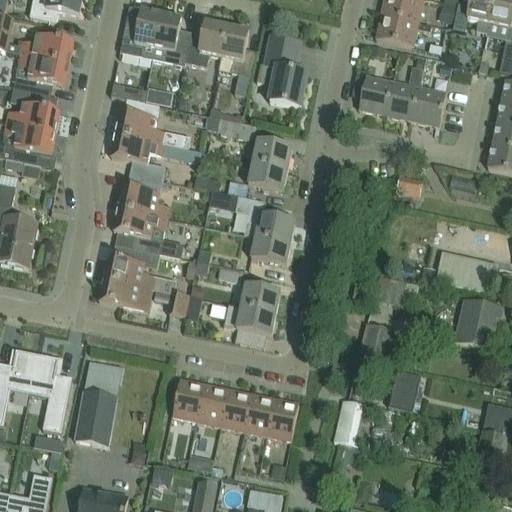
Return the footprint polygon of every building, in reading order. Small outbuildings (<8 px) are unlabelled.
[(40,0),(33,0),(29,22),(47,26),(56,28),(58,17),(79,21),(82,0),(48,0),(48,2),(40,0)] [(402,0),(384,0),(381,20),(418,28),(418,27),(423,4),(402,0)] [(458,9),(454,29),(453,33),(464,35),(467,24),(477,26),(475,37),(485,39),(485,40),(486,40),(493,0),(471,0),(469,11),(458,9)] [(493,0),(486,40),(511,45),(511,2),(502,0),(493,0)] [(125,31),(119,58),(139,62),(143,63),(152,64),(161,19),(163,14),(150,11),(149,16),(141,15),(129,12),(125,31)] [(152,64),(184,71),(190,43),(191,38),(179,35),(182,23),(161,19),(152,64)] [(0,20),(0,54),(4,36),(11,38),(14,24),(0,20)] [(381,20),(376,44),(413,52),(417,34),(429,36),(430,30),(418,27),(418,28),(381,20)] [(210,59),(221,62),(227,32),(205,28),(201,45),(190,43),(184,71),(185,71),(186,69),(207,73),(210,59)] [(219,74),(230,77),(238,78),(235,98),(247,101),(256,57),(245,54),(249,37),(227,32),(221,62),(219,74)] [(18,51),(16,60),(20,60),(66,70),(68,65),(70,65),(73,48),(54,44),(38,41),(36,49),(19,45),(18,51)] [(264,71),(260,70),(256,88),(273,91),(269,107),(281,109),(300,113),(307,80),(294,77),(300,47),(270,41),(264,71)] [(20,60),(18,72),(16,82),(13,94),(50,102),(53,90),(64,93),(68,74),(66,73),(66,70),(20,60)] [(511,66),(502,64),(498,81),(511,83),(511,82),(511,66)] [(392,87),(365,82),(358,115),(385,121),(392,87)] [(392,87),(385,121),(412,127),(419,93),(392,87)] [(511,88),(506,87),(501,109),(511,110),(511,88)] [(127,105),(144,108),(146,95),(113,88),(111,102),(126,106),(127,105)] [(419,93),(412,127),(439,132),(446,99),(419,93)] [(8,118),(6,129),(53,138),(54,133),(56,134),(59,116),(55,115),(58,103),(50,102),(13,94),(11,107),(23,110),(20,121),(8,118)] [(120,117),(115,140),(164,150),(164,149),(201,157),(203,148),(189,144),(190,142),(166,137),(166,140),(153,137),(159,111),(144,108),(127,105),(126,106),(124,118),(120,117)] [(511,110),(501,109),(497,130),(511,133),(511,110)] [(221,125),(209,122),(206,134),(219,136),(218,139),(252,146),(255,132),(221,125)] [(0,162),(36,170),(38,158),(50,161),(54,143),(52,143),(53,138),(6,129),(3,147),(0,146),(0,162)] [(511,133),(497,130),(492,152),(511,156),(511,133)] [(132,166),(129,180),(162,187),(165,172),(147,168),(149,158),(161,161),(164,150),(115,140),(111,162),(132,166)] [(257,147),(252,168),(287,176),(292,154),(257,147)] [(511,156),(492,152),(488,174),(507,178),(511,179),(511,156)] [(199,169),(201,158),(190,156),(187,166),(199,169)] [(283,198),(287,176),(252,168),(248,190),(283,198)] [(157,211),(160,199),(162,187),(129,180),(127,192),(123,192),(118,215),(167,225),(169,214),(157,211)] [(211,197),(223,200),(223,198),(219,197),(221,185),(196,180),(194,193),(212,196),(211,197)] [(0,243),(0,245),(0,267),(27,273),(36,228),(8,223),(10,212),(12,212),(16,192),(0,188),(0,243)] [(221,211),(223,200),(211,197),(209,209),(221,211)] [(239,202),(235,216),(248,219),(244,240),(256,242),(290,250),(295,228),(275,224),(263,221),(266,208),(239,202)] [(162,248),(167,225),(118,215),(114,236),(117,237),(114,251),(160,261),(163,248),(162,248)] [(285,272),(290,250),(256,242),(251,264),(285,272)] [(156,297),(170,300),(173,301),(173,299),(176,286),(152,282),(152,284),(142,282),(143,273),(157,276),(160,261),(114,251),(112,263),(108,262),(103,286),(151,296),(152,294),(156,295),(156,297)] [(199,255),(197,267),(210,270),(213,258),(199,255)] [(495,282),(498,270),(441,258),(436,287),(492,299),(495,282)] [(207,282),(210,270),(197,267),(194,279),(207,282)] [(420,283),(433,286),(436,274),(423,271),(422,273),(420,283)] [(243,277),(221,273),(218,283),(240,287),(243,277)] [(378,282),(374,305),(395,309),(400,286),(378,282)] [(511,303),(511,285),(495,282),(492,299),(511,303)] [(147,317),(151,296),(103,286),(99,307),(147,317)] [(363,305),(367,291),(356,288),(352,302),(363,305)] [(275,320),(280,298),(245,291),(241,313),(275,320)] [(173,301),(170,300),(156,297),(154,305),(171,308),(173,301)] [(186,324),(190,302),(173,299),(169,320),(186,324)] [(201,304),(190,302),(186,324),(197,326),(201,304)] [(493,357),(503,314),(464,305),(454,348),(493,357)] [(271,342),(275,320),(241,313),(228,311),(225,330),(237,332),(236,335),(271,342)] [(366,329),(358,363),(358,364),(372,367),(372,366),(397,372),(402,351),(410,353),(413,340),(405,338),(366,329)] [(0,369),(0,431),(3,432),(10,396),(29,400),(37,360),(16,356),(13,372),(0,369)] [(37,360),(29,400),(49,404),(43,435),(61,439),(72,383),(55,380),(58,364),(37,360)] [(358,364),(348,406),(343,405),(342,408),(368,413),(368,411),(362,410),(372,367),(358,364)] [(83,396),(74,447),(108,453),(116,402),(122,372),(90,366),(85,397),(83,396)] [(333,367),(331,378),(342,381),(345,370),(333,367)] [(396,376),(388,410),(411,415),(418,381),(396,376)] [(204,390),(180,385),(172,422),(196,427),(204,390)] [(220,432),(227,395),(204,390),(196,427),(220,432)] [(243,437),(251,399),(227,395),(220,432),(243,437)] [(267,441),(275,404),(251,399),(243,437),(267,441)] [(275,404),(267,441),(291,446),(298,409),(275,404)] [(368,413),(342,408),(334,444),(339,445),(338,448),(350,451),(351,448),(360,449),(368,413)] [(482,438),(511,444),(511,413),(488,408),(482,438)] [(398,416),(381,412),(374,440),(392,444),(398,416)] [(511,444),(482,438),(473,478),(500,483),(504,466),(511,467),(511,444)] [(54,447),(53,455),(62,457),(63,449),(54,447)] [(350,451),(338,448),(331,477),(344,479),(350,451)] [(61,459),(52,457),(48,474),(57,476),(61,459)] [(9,501),(7,511),(46,511),(52,484),(34,481),(29,505),(9,501)] [(211,511),(216,491),(200,488),(194,511),(211,511)] [(125,511),(127,502),(84,494),(80,511),(125,511)] [(0,511),(7,511),(9,501),(0,499),(0,511)] [(278,511),(281,503),(254,499),(250,511),(278,511)]
